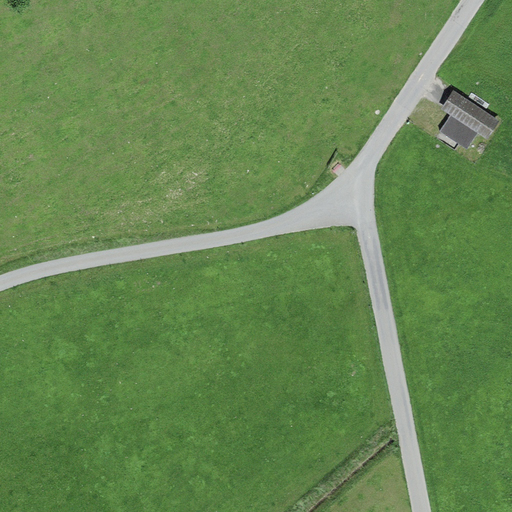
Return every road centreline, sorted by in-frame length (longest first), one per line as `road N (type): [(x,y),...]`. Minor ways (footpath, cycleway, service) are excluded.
road 1 (residential): [(359,186),(275,227),(0,288)]
road 2 (track): [(422,511),(359,186)]
road 3 (unclassified): [(477,0),(359,186)]
